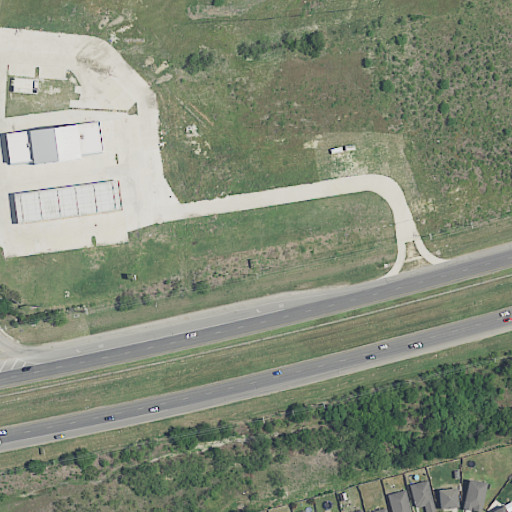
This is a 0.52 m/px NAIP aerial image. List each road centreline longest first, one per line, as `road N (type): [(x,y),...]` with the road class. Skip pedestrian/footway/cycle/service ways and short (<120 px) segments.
road 1 (motorway): [(511,259),(197,339),(0,376)]
road 2 (motorway): [(0,446),(166,412),(315,367)]
road 3 (motorway): [(0,434),(315,367)]
road 4 (motorway): [(315,367),(511,313)]
